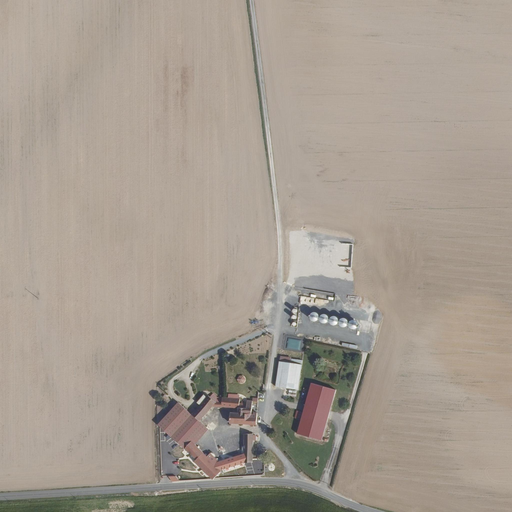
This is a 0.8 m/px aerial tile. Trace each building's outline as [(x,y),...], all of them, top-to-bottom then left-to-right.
[(321,319),(322,318),(322,317),(322,316),(321,315),(320,314),(319,313),(318,313),(317,313),(316,313),(315,313),(314,314),(313,315),(313,316),(312,317),(313,318),(313,319),(314,320),(314,321),(315,322),(317,322),(318,322),(319,322),(320,321),(321,320),(321,319)] [(331,321),(331,320),(331,319),(331,318),(331,317),(330,316),(329,315),(328,315),(327,314),(325,315),(324,315),(323,316),(323,317),(322,318),(322,319),(322,320),(322,321),(323,322),(324,323),(325,323),(326,324),(327,324),(328,323),(329,323),(330,322),(331,321)] [(341,322),(341,321),(341,320),(340,319),(339,318),(339,317),(337,317),(336,316),(335,317),(334,317),(333,318),(332,319),(332,320),(332,321),(332,322),(332,323),(333,324),(334,325),(335,325),(336,326),(337,326),(338,325),(339,325),(340,324),(340,323),(341,322)] [(350,325),(351,324),(351,322),(351,321),(350,320),(349,319),(348,318),(347,318),(346,318),(345,318),(344,318),(343,319),(342,320),(341,321),(341,322),(341,324),(341,325),(342,326),(343,327),(344,327),(345,328),(347,328),(348,327),(349,327),(350,326),(350,325)] [(359,327),(360,326),(360,325),(360,324),(359,323),(358,322),(357,321),(356,321),(355,321),(354,321),(353,321),(352,322),(351,324),(351,326),(351,327),(352,328),(353,329),(354,329),(355,330),(356,330),(357,329),(358,329),(359,328),(359,327)] [(205,359),(206,370),(214,370),(213,359),(205,359)] [(300,391),(303,364),(292,363),(290,362),(282,361),(281,361),(278,388),(300,391)] [(246,382),(244,375),(237,376),(239,383),(246,382)] [(337,392),(313,385),(311,392),(312,392),(310,398),(300,436),(323,443),(337,392)] [(213,407),(218,401),(210,395),(193,412),(200,419),(201,418),(213,407)] [(193,412),(176,397),(172,401),(181,409),(184,406),(188,408),(193,413),(193,412)] [(254,414),(254,402),(250,402),(250,404),(241,403),(241,399),(223,397),(223,402),(219,402),(218,401),(213,407),(240,409),(240,413),(233,412),(232,422),(252,424),(256,424),(258,424),(259,413),(255,412),(255,414),(254,414)] [(300,436),(310,398),(309,398),(305,414),(303,422),(299,436),(300,436)] [(167,430),(188,408),(184,406),(181,409),(172,401),(156,419),(167,430)] [(179,441),(200,420),(193,413),(188,408),(167,430),(179,441)] [(303,422),(305,414),(298,413),(296,420),(303,422)] [(199,437),(209,426),(201,418),(200,419),(200,420),(179,441),(187,449),(199,437)] [(254,460),(256,434),(246,434),(245,454),(217,463),(209,454),(211,452),(204,445),(206,444),(199,437),(187,449),(197,458),(196,459),(214,477),(215,477),(224,468),(246,460),(254,460)]
